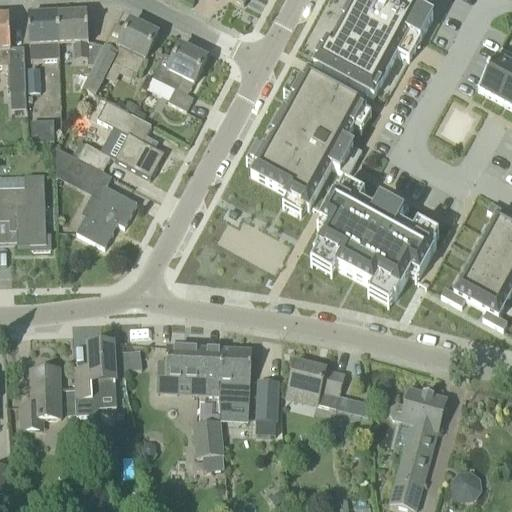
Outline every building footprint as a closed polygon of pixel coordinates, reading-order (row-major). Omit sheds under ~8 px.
[(224,0),(243,10),(248,0),(210,0),(216,3),(218,0),(224,0)] [(401,61),(402,62),(403,61),(402,60),(408,48),(399,43),(403,36),(418,44),(431,20),(418,13),(425,0),(354,0),(329,46),(325,44),(312,67),(371,100),(394,57),(401,61)] [(87,69),(94,70),(104,51),(88,47),(86,18),(57,19),(58,48),(72,47),(73,63),(87,62),(87,69)] [(58,48),(57,19),(27,21),(29,50),(31,50),(31,65),(59,64),(58,48)] [(8,21),(0,21),(0,70),(8,71),(9,98),(10,98),(11,115),(26,115),(23,54),(10,55),(8,21)] [(133,85),(144,63),(145,64),(157,39),(131,25),(115,56),(104,51),(94,70),(81,94),(95,101),(105,82),(115,87),(119,78),(133,85)] [(180,50),(173,64),(164,59),(152,83),(174,94),(167,108),(186,117),(193,103),(187,100),(193,88),(194,89),(207,63),(180,50)] [(498,106),(511,80),(511,70),(498,62),(497,61),(478,96),(479,97),(480,96),(498,106)] [(40,73),(26,74),(27,98),(40,98),(40,73)] [(306,75),(250,179),(285,197),(284,200),(308,213),(331,171),(348,180),(355,168),(346,163),(353,151),(344,146),(365,107),(306,75)] [(511,113),(511,80),(498,106),(511,113)] [(150,184),(164,159),(150,151),(152,146),(144,141),(150,131),(107,108),(100,120),(125,133),(121,140),(126,142),(114,165),(150,184)] [(53,147),(53,127),(31,127),(31,148),(53,147)] [(110,163),(85,150),(78,164),(92,171),(102,177),(110,163)] [(17,237),(17,252),(31,251),(31,255),(50,255),(50,240),(45,240),(43,182),(25,182),(25,204),(0,204),(0,227),(10,227),(10,237),(17,237)] [(89,226),(84,223),(76,239),(104,254),(117,230),(124,233),(137,210),(107,194),(89,226)] [(325,237),(313,260),(315,261),(336,272),(372,291),(394,303),(396,304),(404,288),(407,282),(416,287),(436,249),(434,248),(413,237),(398,229),(403,221),(391,214),(395,205),(383,199),(374,216),(359,208),(338,197),(336,196),(319,227),(328,232),(325,237)] [(497,223),(501,215),(491,210),(491,209),(487,217),(496,222),(497,223)] [(507,228),(511,221),(501,215),(497,223),(507,228)] [(511,242),(510,241),(511,238),(511,230),(507,228),(497,223),(496,222),(486,240),(511,254),(511,251),(511,242)] [(506,263),(511,254),(486,240),(475,259),(495,270),(500,260),(506,263)] [(511,278),(511,254),(506,263),(500,260),(495,270),(511,278)] [(490,279),(495,270),(475,259),(465,278),(490,292),(495,282),(490,279)] [(510,302),(511,298),(511,278),(495,270),(490,279),(495,282),(490,292),(510,302)] [(485,301),(490,292),(465,278),(453,299),(454,300),(465,306),(473,310),(480,299),(485,301)] [(498,323),(510,302),(490,292),(485,301),(480,299),(473,310),(486,317),(496,322),(498,323)] [(451,307),(454,300),(453,299),(445,294),(441,302),(451,307)] [(465,306),(454,300),(451,307),(461,313),(465,306)] [(496,322),(486,317),(482,324),(492,330),(496,322)] [(507,328),(498,323),(496,322),(492,330),(503,336),(507,328)] [(112,349),(88,350),(88,372),(74,373),(75,420),(92,420),(98,414),(98,403),(115,402),(112,349)] [(191,387),(190,401),(218,403),(219,388),(221,388),(224,355),(167,352),(166,365),(157,365),(156,399),(157,399),(157,397),(175,398),(175,400),(176,400),(177,386),(191,387)] [(252,356),(224,355),(221,388),(228,389),(227,403),(248,405),(248,402),(249,402),(252,356)] [(298,364),(297,368),(296,367),(289,394),(287,394),(284,405),(317,413),(318,410),(335,414),(338,402),(339,402),(345,380),(325,376),(325,374),(309,370),(310,367),(309,364),(301,362),(298,364)] [(43,425),(60,424),(59,374),(30,375),(31,410),(18,411),(19,436),(44,435),(43,425)] [(271,428),(274,387),(258,386),(256,428),(271,428)] [(409,395),(405,410),(397,409),(391,413),(389,420),(393,426),(401,428),(400,430),(409,432),(388,509),(398,511),(417,511),(446,405),(433,402),(433,401),(423,398),(423,399),(409,395)] [(224,461),(220,427),(192,429),(195,463),(224,461)] [(0,471),(0,500),(10,501),(9,472),(0,471)] [(481,506),(480,477),(452,478),(453,507),(481,506)]
